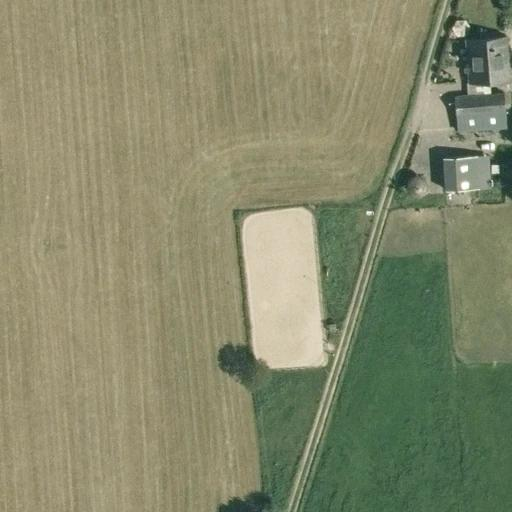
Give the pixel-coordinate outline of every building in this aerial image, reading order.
[(457,34),(466,34),(470,26),(466,19),(457,19),(452,26),(457,34)] [(506,37),(491,38),(492,49),(494,48),(494,55),(489,55),(490,66),(482,67),(483,81),(509,79),(506,37)] [(492,49),(491,38),(466,40),(469,82),(483,81),(482,67),(490,66),(489,55),(494,55),(494,48),(492,49)] [(504,93),(484,94),(486,130),(505,129),(504,93)] [(484,94),(457,95),(458,131),(486,130),(484,94)] [(493,169),(504,172),(507,155),(497,153),(493,169)] [(443,157),(445,189),(480,188),(480,186),(477,155),(443,157)] [(488,155),(477,155),(480,186),(489,186),(488,155)]
